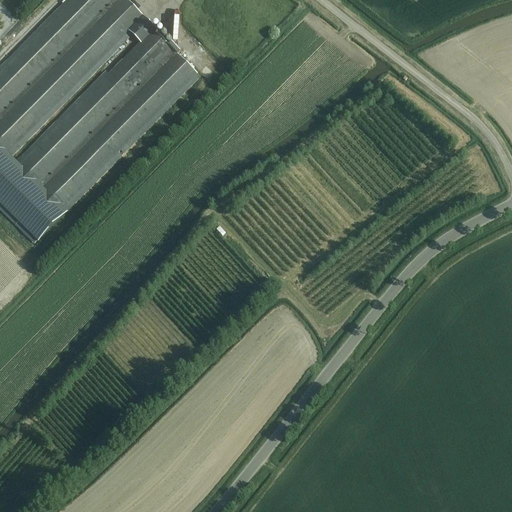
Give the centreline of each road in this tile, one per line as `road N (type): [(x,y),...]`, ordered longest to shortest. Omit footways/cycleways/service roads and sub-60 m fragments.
road 1 (tertiary): [(212,511),(438,246),(511,204)]
road 2 (unclassified): [(511,178),(479,127),(320,0)]
